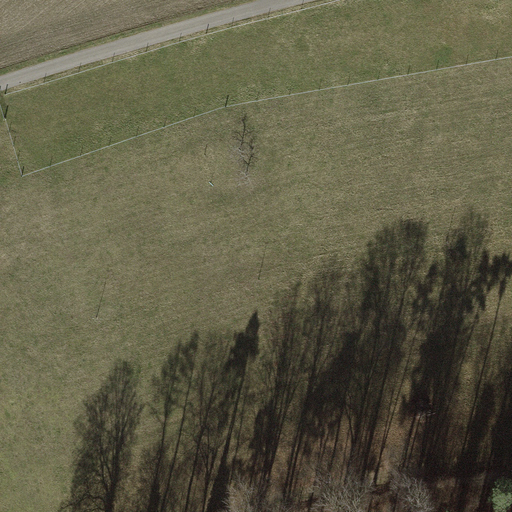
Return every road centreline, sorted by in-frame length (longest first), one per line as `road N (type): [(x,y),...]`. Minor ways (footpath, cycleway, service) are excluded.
road 1 (track): [(0,87),(294,0)]
road 2 (track): [(258,511),(314,489),(511,454)]
